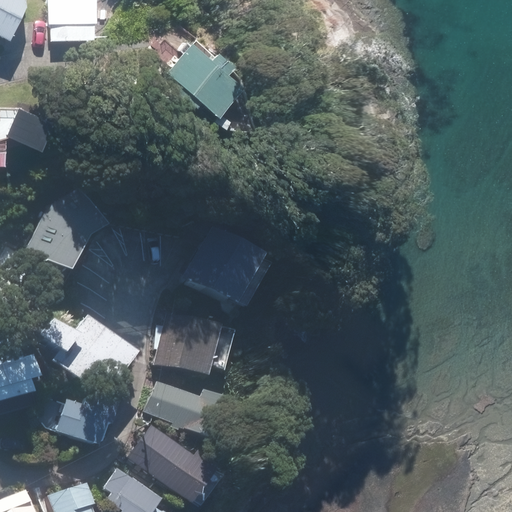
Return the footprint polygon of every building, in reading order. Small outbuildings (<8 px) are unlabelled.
[(0,0),(0,33),(16,41),(31,10),(29,0),(0,0)] [(47,0),(47,28),(54,28),(53,43),(98,43),(98,28),(103,27),(102,0),(47,0)] [(257,84),(241,71),(246,65),(225,50),(221,55),(199,39),(175,71),(233,116),(257,84)] [(0,106),(0,136),(7,137),(38,150),(49,124),(8,107),(0,106)] [(43,202),(17,252),(66,277),(82,245),(101,231),(70,189),(43,202)] [(211,240),(186,286),(242,315),(266,269),(211,240)] [(67,328),(42,363),(70,382),(82,366),(105,383),(132,345),(91,317),(78,336),(67,328)] [(171,322),(158,370),(213,384),(225,336),(171,322)] [(0,348),(0,410),(24,403),(21,393),(30,390),(16,343),(0,348)] [(145,416),(175,428),(174,430),(227,453),(242,415),(206,399),(203,407),(156,388),(145,416)] [(57,401),(47,436),(90,449),(104,404),(78,396),(74,407),(57,401)] [(147,429),(123,463),(189,511),(213,478),(147,429)] [(110,511),(151,511),(157,505),(113,471),(97,491),(106,498),(101,505),(110,511)] [(84,488),(44,501),(47,511),(85,511),(91,509),(84,488)] [(34,511),(29,497),(19,502),(16,493),(1,499),(3,505),(0,506),(0,511),(34,511)]
